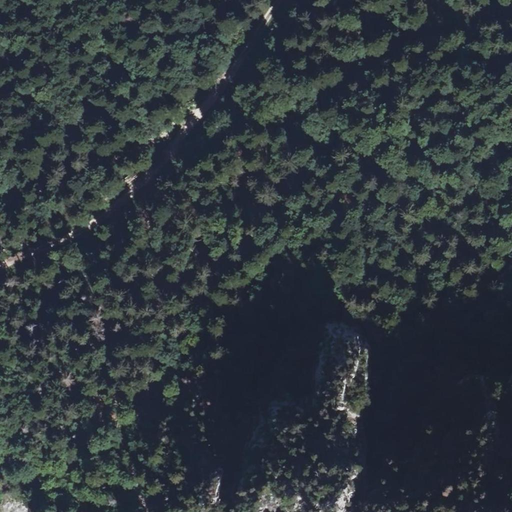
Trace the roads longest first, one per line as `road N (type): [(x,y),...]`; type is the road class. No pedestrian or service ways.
road 1 (track): [(0,268),(80,234),(145,183),(232,78),(281,0)]
road 2 (track): [(176,148),(410,37),(511,1)]
